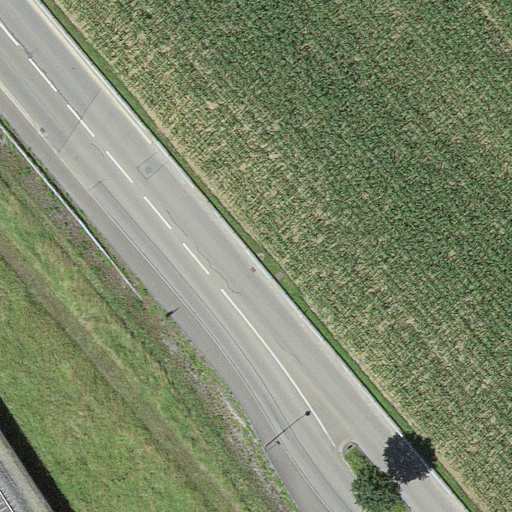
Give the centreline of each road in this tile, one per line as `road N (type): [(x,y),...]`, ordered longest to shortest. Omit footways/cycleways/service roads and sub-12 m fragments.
road 1 (tertiary): [(0,26),(403,511)]
road 2 (track): [(228,511),(0,239)]
